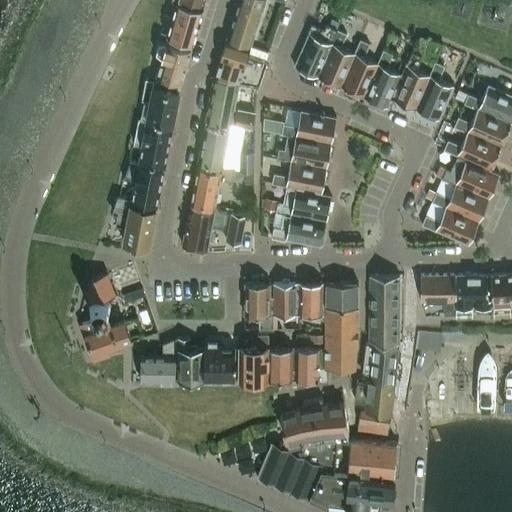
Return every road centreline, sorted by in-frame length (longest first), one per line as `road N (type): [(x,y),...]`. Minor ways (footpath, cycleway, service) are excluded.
road 1 (unclassified): [(298,511),(59,410),(22,360),(12,321),(14,245),(123,0)]
road 2 (residential): [(392,261),(390,214),(414,147),(408,137),(284,79),(281,56),(307,0)]
road 3 (residential): [(224,0),(188,102),(163,250),(187,270),(230,266)]
road 4 (residential): [(230,266),(392,261)]
road 5 (residential): [(162,328),(230,329),(230,266)]
